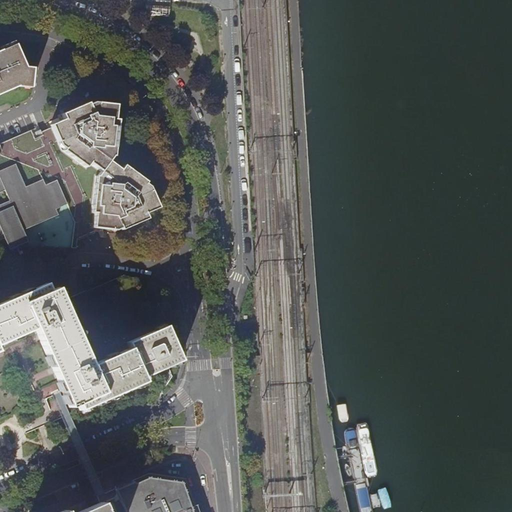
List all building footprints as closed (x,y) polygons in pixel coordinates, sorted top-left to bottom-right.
[(149,1),(150,14),(167,14),(166,1),(149,1)] [(4,46),(5,49),(18,44),(17,40),(4,46)] [(0,93),(20,85),(34,87),(36,68),(29,67),(18,44),(5,49),(0,51),(0,93)] [(55,126),(64,148),(89,166),(92,162),(104,171),(101,175),(100,175),(96,211),(99,211),(98,228),(100,228),(126,231),(152,219),(150,214),(163,208),(153,183),(128,165),(125,170),(112,161),(116,156),(117,156),(121,119),(118,118),(119,104),(92,101),(65,113),(67,118),(54,124),(55,126)] [(0,144),(5,156),(0,158),(0,167),(1,170),(18,163),(28,185),(45,179),(48,184),(59,180),(69,204),(81,230),(100,231),(100,228),(98,228),(99,211),(96,211),(100,175),(101,175),(104,171),(92,162),(89,166),(64,148),(55,126),(37,134),(34,129),(1,144),(0,143),(0,144)] [(59,180),(48,184),(45,179),(28,185),(18,163),(1,170),(0,167),(0,158),(5,156),(0,145),(0,241),(7,238),(13,250),(31,241),(26,230),(57,216),(61,214),(59,209),(67,205),(69,204),(59,180)] [(169,301),(156,273),(138,268),(101,286),(101,285),(90,290),(61,304),(54,290),(47,294),(43,286),(0,304),(0,344),(33,330),(68,408),(75,405),(78,411),(160,374),(159,370),(197,353),(185,325),(187,324),(176,298),(169,301)] [(0,419),(22,410),(23,410),(31,427),(33,430),(64,416),(78,411),(75,405),(68,408),(33,330),(0,344),(0,419)] [(199,511),(198,508),(188,479),(185,478),(149,473),(102,493),(99,495),(96,496),(100,503),(102,503),(105,511),(199,511)] [(96,496),(85,501),(88,508),(100,503),(96,496)] [(105,511),(102,503),(100,503),(88,508),(85,501),(83,502),(86,509),(79,511),(63,511),(64,511),(61,511),(105,511)]
